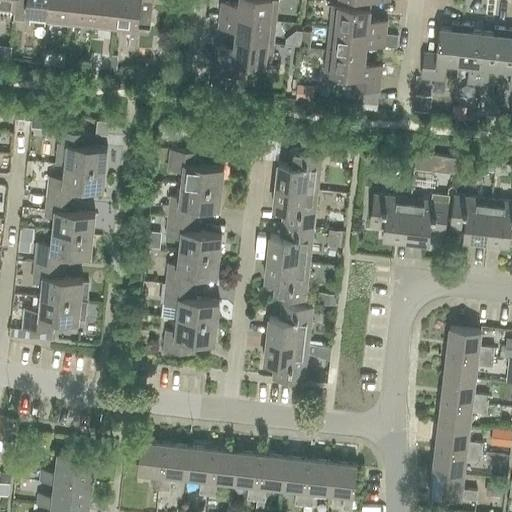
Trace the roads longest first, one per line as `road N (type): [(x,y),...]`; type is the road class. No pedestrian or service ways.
road 1 (residential): [(398,430),(394,380),(406,277),(511,291)]
road 2 (residential): [(227,415),(252,160)]
road 3 (residential): [(227,415),(0,376)]
road 4 (residential): [(398,430),(227,415)]
road 5 (residential): [(0,269),(15,122)]
